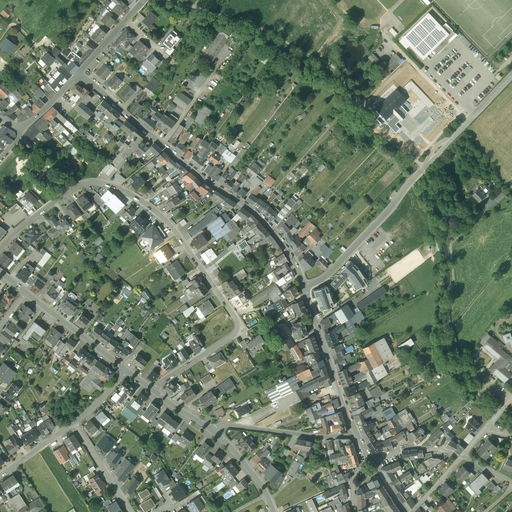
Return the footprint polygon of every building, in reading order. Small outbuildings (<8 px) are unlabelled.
[(121,0),(117,4),(124,10),(127,6),(121,0)] [(109,1),(103,7),(110,13),(113,10),(112,10),(108,6),(111,3),(109,1)] [(124,10),(117,4),(112,10),(113,10),(119,16),(124,10)] [(5,7),(0,13),(6,19),(12,13),(5,7)] [(145,18),(141,23),(151,32),(155,27),(151,24),(157,18),(150,12),(145,18)] [(443,28),(427,12),(398,39),(408,49),(410,47),(424,61),(433,52),(438,56),(458,37),(446,25),(443,28)] [(115,20),(107,14),(104,18),(102,16),(99,19),(105,24),(109,28),(115,20)] [(140,14),(136,18),(141,23),(145,18),(140,14)] [(101,29),(99,27),(99,28),(95,32),(102,38),(106,33),(101,29)] [(230,33),(222,28),(218,34),(226,39),(230,33)] [(126,30),(113,44),(117,48),(121,43),(126,47),(126,48),(129,44),(135,37),(131,34),(131,35),(126,30)] [(102,38),(95,32),(91,37),(97,43),(102,38)] [(168,48),(170,50),(172,48),(180,38),(176,35),(174,37),(170,33),(164,39),(165,40),(162,43),(168,48)] [(226,39),(218,34),(202,59),(209,63),(226,39)] [(6,38),(0,46),(0,47),(9,55),(16,46),(6,38)] [(85,41),(81,38),(78,42),(76,45),(80,48),(84,44),(85,45),(87,42),(85,41)] [(133,48),(130,52),(130,53),(138,60),(148,49),(145,46),(144,46),(139,42),(133,48)] [(57,44),(51,52),(56,57),(56,56),(62,49),(57,44)] [(80,48),(76,45),(71,51),(74,54),(76,55),(80,48)] [(89,49),(86,53),(89,56),(95,49),(91,46),(89,49)] [(164,52),(169,56),(175,49),(172,48),(170,50),(168,48),(164,52)] [(51,52),(47,49),(45,50),(55,60),(62,66),(64,64),(56,56),(56,57),(51,52)] [(55,60),(47,53),(41,59),(47,65),(48,66),(52,63),(55,60)] [(393,57),(384,66),(372,53),(368,58),(387,78),(391,73),(390,71),(398,63),(393,57)] [(76,55),(74,54),(70,59),(79,67),(87,58),(83,56),(81,59),(76,55)] [(402,60),(396,54),(393,57),(398,63),(402,60)] [(151,55),(148,59),(142,66),(149,72),(150,71),(151,71),(154,68),(155,66),(159,62),(151,55)] [(264,55),(261,62),(267,64),(270,58),(264,55)] [(72,62),(65,69),(66,70),(72,74),(79,67),(72,62)] [(103,66),(103,65),(100,69),(96,73),(103,79),(111,71),(104,65),(103,66)] [(154,68),(151,71),(150,71),(149,72),(154,76),(158,71),(154,68)] [(59,70),(52,77),(61,86),(68,80),(59,70)] [(115,75),(108,83),(115,90),(122,82),(115,75)] [(61,86),(52,77),(46,83),(47,84),(50,87),(56,92),(61,86)] [(162,86),(152,78),(148,83),(158,91),(162,86)] [(158,91),(148,83),(143,90),(147,94),(153,98),(158,91)] [(1,84),(0,85),(0,93),(5,98),(10,93),(1,84)] [(128,85),(120,94),(127,101),(136,91),(128,85)] [(83,90),(77,86),(76,86),(71,89),(80,97),(83,99),(85,96),(89,92),(84,88),(83,90)] [(56,92),(50,87),(47,90),(49,91),(48,92),(52,96),(56,92)] [(45,95),(39,89),(34,93),(39,99),(40,100),(45,95)] [(143,90),(135,101),(136,102),(139,104),(141,102),(147,94),(143,90)] [(401,95),(397,90),(376,109),(377,110),(375,112),(395,133),(400,129),(395,124),(400,120),(400,121),(402,119),(404,117),(408,113),(400,105),(403,103),(406,100),(401,95)] [(190,101),(178,92),(173,100),(184,109),(190,101)] [(83,99),(80,102),(84,105),(88,99),(85,96),(83,99)] [(100,97),(95,104),(98,107),(103,100),(104,100),(100,97)] [(40,100),(39,99),(36,102),(34,104),(39,109),(44,104),(40,100)] [(109,106),(103,100),(98,107),(97,107),(101,110),(103,112),(109,106)] [(78,105),(75,109),(82,115),(88,108),(84,105),(80,102),(78,105)] [(136,102),(129,111),(134,117),(142,106),(141,106),(139,104),(136,102)] [(172,112),(177,106),(172,103),(168,109),(172,112)] [(26,105),(25,104),(21,107),(23,110),(27,115),(30,118),(34,114),(29,109),(26,105)] [(39,109),(34,104),(32,106),(29,109),(34,114),(39,109)] [(109,106),(103,112),(109,117),(115,111),(109,106)] [(212,111),(204,106),(190,124),(189,126),(187,130),(190,132),(195,135),(202,125),(203,123),(212,111)] [(52,107),(43,116),(48,121),(49,120),(55,114),(58,112),(57,111),(52,107)] [(88,108),(82,115),(87,119),(93,113),(88,108)] [(151,111),(148,108),(143,115),(146,117),(151,111)] [(10,109),(2,116),(8,120),(13,116),(11,114),(13,112),(10,109)] [(27,115),(23,110),(19,114),(19,115),(21,117),(23,119),(27,115)] [(115,111),(109,117),(111,119),(113,121),(119,114),(115,111)] [(162,116),(156,111),(154,114),(152,115),(152,117),(158,121),(162,116)] [(169,118),(163,114),(162,116),(158,121),(155,125),(167,133),(177,119),(171,114),(169,118)] [(70,123),(61,115),(59,118),(67,126),(70,123)] [(143,115),(138,120),(143,124),(147,119),(146,117),(143,115)] [(43,116),(33,125),(39,132),(40,130),(49,123),(48,121),(43,116)] [(155,125),(147,119),(143,124),(151,131),(155,125)] [(126,120),(120,127),(130,135),(135,128),(126,120)] [(64,129),(60,133),(67,141),(77,130),(70,123),(67,126),(64,129)] [(56,126),(54,128),(60,133),(64,129),(58,124),(56,126)] [(119,129),(114,124),(111,128),(117,132),(119,129)] [(8,129),(3,125),(0,130),(0,137),(2,139),(4,135),(8,129)] [(33,125),(25,133),(31,139),(36,135),(39,132),(33,125)] [(144,137),(135,128),(130,135),(127,139),(130,141),(135,135),(138,138),(135,141),(138,144),(141,141),(144,137)] [(176,129),(171,137),(173,138),(175,136),(176,136),(179,131),(176,129)] [(187,130),(180,140),(183,142),(190,132),(187,130)] [(90,141),(94,137),(88,132),(85,136),(90,141)] [(44,134),(42,135),(47,140),(48,141),(52,138),(49,134),(48,135),(45,133),(44,134)] [(41,134),(38,138),(44,143),(47,140),(42,135),(41,134)] [(13,141),(4,135),(2,139),(10,145),(13,141)] [(173,138),(171,137),(166,143),(174,149),(177,145),(174,143),(176,140),(173,138)] [(197,137),(191,147),(195,150),(197,148),(202,140),(197,137)] [(31,144),(26,139),(22,143),(27,148),(29,148),(31,146),(31,144)] [(41,146),(39,148),(45,153),(53,146),(48,141),(47,140),(44,143),(41,146)] [(73,155),(78,151),(68,140),(64,145),(73,155)] [(135,141),(133,140),(128,146),(129,146),(121,157),(126,161),(134,151),(138,145),(138,144),(135,141)] [(206,142),(202,140),(197,148),(201,151),(203,147),(202,147),(206,142)] [(138,144),(138,145),(134,151),(140,157),(149,148),(147,146),(145,144),(141,141),(138,144)] [(218,146),(212,141),(209,145),(207,148),(210,150),(213,152),(218,146)] [(181,145),(178,142),(177,145),(174,149),(181,155),(186,148),(181,145)] [(128,146),(124,143),(121,146),(116,153),(118,155),(111,164),(115,168),(118,171),(126,161),(121,157),(129,146),(128,146)] [(162,151),(154,143),(149,148),(152,151),(157,156),(162,151)] [(149,148),(140,157),(143,160),(152,151),(149,148)] [(186,148),(181,155),(186,159),(191,152),(189,150),(186,148)] [(225,151),(221,155),(225,158),(228,161),(233,154),(226,149),(225,151)] [(240,160),(246,152),(242,149),(236,157),(240,160)] [(198,160),(194,165),(199,169),(204,162),(202,161),(208,153),(205,150),(198,160)] [(163,152),(157,157),(160,161),(161,162),(167,156),(163,152)] [(220,157),(213,152),(208,159),(215,164),(220,157)] [(215,164),(214,165),(218,167),(225,158),(221,155),(221,156),(215,164)] [(167,156),(161,162),(162,163),(164,164),(165,163),(170,159),(167,156)] [(196,158),(193,156),(189,161),(194,165),(198,160),(196,158)] [(236,157),(229,166),(230,167),(233,169),(240,160),(236,157)] [(175,164),(170,159),(165,163),(171,168),(172,167),(175,170),(180,166),(176,163),(175,164)] [(254,160),(247,169),(256,176),(257,175),(263,168),(254,160)] [(110,166),(107,164),(102,171),(108,176),(115,168),(111,164),(110,166)] [(208,165),(203,172),(208,175),(213,167),(209,165),(208,165)] [(218,167),(214,165),(213,167),(208,175),(217,181),(221,176),(218,174),(221,169),(218,167)] [(175,170),(174,171),(176,173),(177,174),(184,169),(180,166),(175,170)] [(185,169),(173,178),(175,181),(183,176),(188,172),(185,169)] [(221,176),(217,181),(221,184),(228,176),(229,174),(227,172),(227,171),(226,170),(221,176)] [(189,172),(182,177),(184,179),(186,181),(187,180),(193,176),(189,172)] [(125,180),(117,173),(113,177),(121,183),(125,180)] [(133,175),(128,180),(131,184),(132,183),(136,179),(133,175)] [(253,175),(250,180),(245,185),(242,188),(239,191),(236,195),(242,198),(247,192),(245,191),(249,187),(251,184),(255,187),(261,181),(255,177),(253,175)] [(275,181),(268,175),(263,181),(270,187),(275,181)] [(136,179),(132,183),(134,186),(133,187),(137,190),(145,182),(144,180),(145,180),(142,176),(141,177),(140,176),(136,179)] [(228,176),(221,184),(229,190),(233,184),(229,181),(231,178),(228,176)] [(190,183),(187,185),(185,187),(187,190),(193,186),(196,189),(197,188),(202,184),(196,178),(190,183)] [(236,181),(230,190),(233,193),(236,189),(240,184),(239,184),(236,181)] [(202,184),(197,188),(202,194),(203,195),(204,194),(211,188),(204,183),(202,184)] [(258,186),(250,194),(254,196),(261,189),(258,186)] [(177,187),(171,191),(174,195),(174,194),(177,192),(180,190),(177,187)] [(211,188),(204,194),(206,196),(208,198),(209,198),(212,195),(216,191),(211,188)] [(101,197),(106,202),(113,195),(108,190),(101,197)] [(481,192),(479,190),(473,195),(479,202),(485,196),(481,192)] [(216,191),(212,195),(209,198),(216,203),(224,197),(216,191)] [(28,192),(19,201),(24,206),(27,203),(31,207),(37,201),(28,192)] [(194,192),(191,195),(196,201),(199,198),(198,196),(194,192)] [(496,199),(499,202),(506,195),(503,192),(496,199)] [(106,202),(101,197),(97,193),(92,198),(101,207),(105,203),(106,202)] [(106,202),(105,203),(116,213),(115,213),(116,213),(124,205),(124,204),(114,195),(114,194),(106,202)] [(254,196),(250,194),(245,200),(253,205),(258,199),(254,196)] [(261,202),(256,208),(263,213),(268,206),(272,202),(276,197),(273,194),(266,202),(265,201),(263,203),(262,201),(261,202)] [(91,205),(84,195),(77,200),(85,212),(88,209),(87,208),(91,205)] [(272,202),(277,206),(279,203),(277,201),(280,197),(278,195),(276,197),(272,202)] [(170,201),(166,204),(170,209),(180,201),(177,198),(176,197),(170,201)] [(224,197),(216,203),(218,205),(222,203),(221,203),(227,199),(224,197)] [(227,199),(221,203),(222,203),(224,205),(226,208),(233,202),(227,199)] [(256,208),(261,202),(258,199),(253,205),(256,208)] [(289,200),(287,203),(284,207),(288,210),(293,204),(289,200)] [(233,202),(226,208),(225,209),(227,211),(236,205),(233,202)] [(16,204),(8,210),(12,215),(21,208),(16,204)] [(80,215),(72,205),(65,210),(73,220),(80,215)] [(124,205),(116,213),(118,215),(126,207),(124,205)] [(273,211),(268,206),(263,213),(269,219),(271,221),(274,219),(277,215),(279,212),(275,208),(273,211)] [(130,207),(122,215),(127,220),(135,212),(130,207)] [(216,207),(210,211),(212,214),(214,215),(220,211),(219,210),(218,210),(216,207)] [(284,207),(279,212),(283,215),(288,210),(284,207)] [(179,208),(172,213),(175,216),(182,211),(179,208)] [(251,215),(242,208),(237,214),(240,216),(245,220),(246,220),(251,215)] [(277,215),(274,219),(278,222),(283,215),(279,212),(277,215)] [(206,218),(187,232),(191,238),(198,232),(207,226),(206,226),(216,219),(214,215),(212,214),(206,218)] [(237,214),(232,219),(234,222),(235,221),(240,216),(237,214)] [(130,225),(130,226),(133,228),(134,227),(135,229),(135,230),(138,233),(144,227),(145,226),(143,224),(146,221),(144,219),(143,219),(139,215),(130,225)] [(251,215),(246,220),(248,222),(246,223),(248,226),(251,229),(251,230),(252,229),(259,223),(252,215),(251,215)] [(285,222),(284,223),(282,225),(278,229),(284,236),(290,230),(287,227),(291,224),(293,226),(297,223),(298,221),(295,218),(294,219),(291,215),(287,219),(285,222)] [(53,229),(48,233),(52,238),(63,231),(57,223),(52,216),(47,220),(53,229)] [(216,219),(206,226),(207,226),(217,240),(226,234),(221,227),(224,225),(219,217),(216,219)] [(63,218),(57,223),(63,231),(64,233),(71,228),(69,225),(65,220),(64,218),(63,218)] [(232,219),(226,223),(231,230),(237,226),(234,222),(232,219)] [(309,221),(306,225),(310,229),(312,231),(313,231),(315,229),(316,228),(314,226),(309,221)] [(123,228),(122,229),(125,231),(130,226),(130,225),(128,223),(123,228)] [(224,225),(221,227),(226,234),(231,230),(226,223),(224,225)] [(259,223),(252,229),(253,231),(256,235),(258,234),(265,229),(259,223)] [(299,232),(295,235),(300,239),(310,229),(306,225),(299,232)] [(153,230),(151,227),(148,231),(149,231),(147,233),(146,232),(142,237),(137,243),(142,250),(148,246),(150,249),(155,245),(157,243),(158,244),(163,241),(161,238),(165,236),(159,226),(153,230)] [(231,230),(226,234),(230,240),(234,237),(233,235),(238,232),(239,233),(240,233),(239,231),(240,230),(237,226),(231,230)] [(248,226),(241,232),(244,235),(248,232),(251,229),(248,226)] [(290,230),(284,236),(286,240),(297,230),(295,228),(293,227),(293,226),(290,230)] [(30,231),(29,232),(29,231),(26,234),(27,235),(26,236),(25,236),(24,236),(23,238),(24,239),(26,239),(28,242),(31,239),(33,242),(41,235),(34,227),(32,228),(31,228),(30,229),(30,230),(30,231)] [(265,229),(258,234),(260,236),(262,239),(267,236),(270,235),(265,229)] [(312,231),(307,236),(310,240),(315,244),(320,239),(318,236),(320,234),(315,229),(313,231),(312,231)] [(297,230),(286,240),(288,243),(295,235),(299,232),(297,230)] [(193,240),(192,241),(195,246),(195,245),(198,249),(201,247),(203,245),(207,242),(204,238),(203,239),(200,235),(193,240)] [(270,235),(267,236),(267,237),(270,240),(270,241),(271,243),(275,241),(270,235)] [(295,235),(288,243),(293,251),(296,256),(305,248),(303,247),(300,243),(300,244),(298,241),(300,240),(300,239),(295,235)] [(95,241),(99,245),(104,241),(100,236),(95,241)] [(267,237),(259,242),(261,245),(266,242),(270,240),(267,237)] [(245,240),(238,245),(242,250),(244,249),(242,246),(246,242),(245,240)] [(23,249),(15,242),(9,250),(12,253),(16,256),(17,256),(23,249)] [(326,244),(321,250),(324,253),(329,248),(326,244)] [(166,245),(154,254),(161,264),(173,256),(166,245)] [(274,248),(272,249),(275,254),(276,255),(282,251),(278,245),(274,248)] [(329,248),(324,253),(327,256),(333,250),(329,248)] [(211,255),(208,250),(201,255),(207,264),(216,257),(214,253),(211,255)] [(46,252),(42,259),(46,262),(51,256),(46,252)] [(100,263),(104,257),(99,253),(95,260),(100,263)] [(283,254),(277,258),(280,262),(286,258),(283,254)] [(306,254),(298,261),(303,266),(304,265),(308,270),(315,263),(306,254)] [(12,261),(5,255),(0,260),(0,262),(6,268),(12,261)] [(42,259),(38,264),(42,267),(42,268),(46,262),(42,259)] [(171,264),(166,268),(175,280),(185,273),(177,261),(171,264)] [(336,289),(347,277),(356,290),(368,282),(358,268),(350,261),(340,271),(341,272),(330,284),(336,289)] [(27,263),(19,274),(18,273),(16,275),(15,276),(21,280),(25,283),(25,282),(29,278),(32,274),(31,273),(34,269),(30,266),(27,263)] [(286,263),(275,270),(277,274),(285,269),(286,271),(289,269),(286,263)] [(217,269),(212,273),(216,278),(221,275),(217,269)] [(277,274),(275,270),(269,274),(274,283),(280,279),(277,274)] [(280,279),(274,283),(278,287),(292,278),(289,273),(280,279)] [(221,275),(216,278),(220,284),(225,281),(221,275)] [(198,277),(195,278),(194,277),(192,279),(193,280),(191,281),(193,285),(196,288),(203,284),(198,277)] [(38,282),(36,280),(34,283),(31,287),(38,293),(45,283),(40,279),(38,282)] [(225,281),(220,284),(223,289),(224,289),(226,291),(227,290),(235,285),(232,280),(228,283),(226,280),(225,281)] [(59,281),(54,287),(56,289),(55,290),(57,292),(58,290),(59,291),(61,288),(61,287),(63,284),(59,281)] [(250,299),(255,307),(280,291),(278,287),(274,283),(250,299)] [(196,288),(193,290),(196,295),(198,298),(208,291),(203,284),(196,288)] [(193,285),(186,290),(187,291),(189,293),(193,290),(196,288),(193,285)] [(238,287),(237,287),(235,285),(227,290),(232,298),(240,293),(239,290),(240,289),(238,287)] [(48,290),(43,297),(47,300),(55,290),(56,289),(54,287),(52,286),(48,290)] [(293,286),(285,291),(287,294),(290,299),(298,293),(295,289),(293,286)] [(316,305),(318,311),(322,310),(329,307),(334,306),(327,286),(313,291),(318,304),(316,305)] [(350,311),(353,315),(386,292),(383,288),(350,311)] [(147,289),(141,293),(146,301),(152,297),(147,289)] [(55,290),(47,300),(51,303),(55,298),(59,293),(57,292),(55,290)] [(189,293),(187,294),(190,299),(193,297),(196,295),(193,290),(189,293)] [(11,294),(8,291),(2,298),(7,302),(9,303),(10,302),(14,297),(11,294)] [(63,296),(61,298),(64,301),(66,298),(69,294),(66,291),(63,296)] [(282,294),(280,291),(270,297),(273,299),(279,295),(282,294)] [(282,294),(279,295),(281,299),(283,298),(282,297),(287,294),(285,291),(282,294)] [(240,293),(232,298),(231,299),(237,307),(246,301),(245,300),(247,299),(244,296),(243,297),(240,293)] [(187,294),(180,299),(183,304),(190,299),(187,294)] [(74,301),(72,303),(66,298),(64,301),(60,305),(67,310),(66,311),(70,315),(78,304),(74,301)] [(143,298),(138,306),(142,309),(147,301),(143,298)] [(281,299),(274,304),(275,305),(279,311),(284,308),(282,304),(284,303),(282,301),(281,299)] [(208,300),(198,308),(204,317),(214,309),(208,300)] [(301,300),(292,304),(297,315),(305,311),(301,300)] [(185,304),(179,308),(182,313),(188,309),(185,304)] [(27,308),(24,305),(21,309),(21,308),(16,314),(26,322),(29,318),(33,312),(30,310),(30,309),(28,307),(27,308)] [(275,305),(268,310),(271,316),(279,311),(275,305)] [(346,305),(335,313),(337,316),(341,323),(349,318),(353,315),(346,305)] [(188,309),(182,313),(186,318),(196,311),(192,306),(188,309)] [(329,307),(322,310),(324,316),(330,312),(329,307)] [(147,318),(150,312),(145,309),(142,315),(147,318)] [(82,312),(75,321),(83,328),(86,324),(87,325),(90,321),(85,317),(87,315),(82,312)] [(335,313),(328,317),(330,321),(337,316),(335,313)] [(328,317),(320,323),(323,330),(331,325),(330,321),(328,317)] [(356,331),(349,318),(341,323),(344,328),(348,332),(349,335),(354,332),(356,331)] [(302,320),(297,322),(297,323),(292,325),(293,327),(291,327),(292,331),(294,338),(299,337),(299,338),(304,336),(307,334),(305,330),(306,329),(304,323),(303,323),(302,320)] [(34,322),(21,338),(26,341),(30,336),(37,342),(46,331),(45,330),(46,328),(44,326),(42,328),(34,322)] [(342,323),(333,329),(335,333),(339,330),(339,331),(344,328),(342,323)] [(10,325),(9,324),(4,330),(12,337),(17,330),(15,329),(10,325)] [(111,338),(105,334),(107,331),(108,331),(108,332),(112,327),(108,324),(102,332),(97,338),(106,345),(111,338)] [(102,332),(96,327),(91,333),(97,338),(102,332)] [(54,329),(52,333),(51,333),(50,334),(49,335),(47,339),(53,344),(57,339),(61,334),(54,329)] [(333,329),(324,334),(329,347),(332,345),(337,342),(333,334),(335,333),(333,329)] [(12,337),(4,330),(0,335),(0,337),(5,342),(7,343),(12,337)] [(134,336),(127,330),(121,338),(124,340),(127,342),(129,343),(134,336)] [(194,332),(191,334),(194,338),(196,341),(199,346),(202,345),(194,332)] [(511,335),(511,332),(503,334),(506,342),(507,341),(511,345),(511,335)] [(259,335),(255,337),(256,338),(250,342),(247,344),(246,345),(248,347),(252,353),(255,351),(262,347),(261,344),(264,342),(259,335)] [(313,335),(305,340),(306,343),(310,353),(317,350),(318,349),(313,335)] [(134,336),(129,343),(129,344),(133,347),(139,339),(134,336)] [(491,336),(483,346),(489,352),(497,342),(491,336)] [(65,343),(64,344),(68,347),(71,350),(76,343),(69,338),(65,343)] [(111,338),(106,345),(112,350),(117,343),(113,340),(111,338)] [(393,356),(383,338),(373,343),(383,362),(393,356)] [(401,352),(414,344),(410,338),(398,346),(401,352)] [(289,339),(280,344),(284,352),(289,349),(293,346),(289,339)] [(124,340),(120,345),(117,343),(112,350),(117,354),(123,347),(127,342),(124,340)] [(247,344),(244,340),(240,343),(243,349),(248,347),(246,345),(247,344)] [(305,340),(296,345),(298,349),(304,346),(304,345),(304,344),(306,343),(305,340)] [(196,341),(189,344),(195,353),(201,349),(199,346),(196,341)] [(497,342),(489,352),(500,361),(498,363),(496,362),(490,369),(493,372),(492,373),(505,384),(511,377),(509,375),(510,373),(508,372),(510,369),(511,371),(511,357),(511,358),(501,349),(504,346),(498,341),(497,342)] [(58,347),(55,351),(61,356),(65,350),(68,347),(64,344),(65,343),(63,342),(58,347)] [(367,359),(359,362),(361,366),(364,372),(366,376),(365,373),(372,369),(381,364),(383,362),(373,343),(362,349),(367,359)] [(336,346),(333,348),(332,345),(329,347),(332,355),(342,350),(343,350),(340,344),(336,346)] [(293,346),(289,349),(296,360),(303,357),(298,349),(296,345),(293,346)] [(123,347),(117,354),(124,359),(129,352),(125,349),(123,347)] [(82,348),(77,355),(81,358),(83,360),(88,353),(82,348)] [(184,349),(177,353),(182,361),(189,357),(184,349)] [(310,353),(306,355),(311,364),(312,363),(317,360),(320,359),(317,354),(319,354),(317,350),(310,353)] [(342,350),(332,355),(334,360),(339,357),(338,356),(344,354),(343,351),(342,350)] [(68,358),(65,363),(67,365),(68,364),(71,360),(71,361),(75,355),(76,354),(73,352),(68,358)] [(88,353),(83,360),(89,365),(95,358),(88,353)] [(220,353),(208,360),(213,368),(214,369),(225,361),(220,353)] [(137,354),(132,362),(142,369),(147,362),(137,354)] [(171,355),(163,360),(166,364),(169,369),(177,364),(174,360),(171,355)] [(343,357),(333,361),(335,366),(340,364),(342,363),(345,362),(345,361),(343,357)] [(320,359),(317,360),(312,363),(314,368),(316,367),(318,369),(324,366),(322,358),(320,359)] [(71,360),(68,364),(75,370),(76,369),(78,366),(76,365),(71,361),(71,360)] [(97,360),(88,373),(97,380),(98,379),(102,374),(107,368),(97,360)] [(359,362),(345,369),(347,372),(361,366),(359,362)] [(12,370),(3,363),(0,367),(0,377),(0,378),(1,377),(5,380),(8,376),(10,373),(10,372),(12,370)] [(372,369),(365,373),(366,376),(369,381),(371,384),(378,379),(378,380),(387,374),(381,364),(372,369)] [(300,366),(294,370),(296,374),(309,368),(308,366),(306,366),(303,366),(301,367),(300,366)] [(318,369),(310,372),(311,374),(312,377),(320,374),(321,377),(328,374),(324,366),(318,369)] [(107,368),(102,374),(104,376),(108,380),(114,372),(107,367),(107,368)] [(309,368),(296,374),(299,380),(311,374),(310,372),(309,368)] [(342,370),(337,372),(343,387),(347,385),(353,383),(350,377),(350,375),(347,377),(345,373),(347,372),(345,369),(342,370)] [(12,370),(10,372),(10,373),(8,376),(12,379),(16,373),(12,370)] [(152,370),(147,377),(153,381),(158,375),(152,370)] [(364,372),(350,377),(353,383),(366,376),(364,372)] [(88,373),(79,385),(88,392),(93,386),(97,380),(88,373)] [(209,374),(200,379),(204,385),(213,379),(209,374)] [(321,377),(318,379),(317,379),(313,381),(315,385),(319,383),(320,386),(323,384),(325,388),(331,385),(330,381),(328,374),(321,377)] [(298,385),(293,376),(286,380),(292,392),(299,388),(298,385)] [(229,378),(218,386),(222,392),(224,391),(225,393),(235,386),(229,378)] [(98,379),(97,380),(93,386),(101,392),(104,387),(99,382),(101,380),(98,379)] [(129,384),(124,380),(119,386),(122,389),(124,391),(129,384)] [(292,392),(286,380),(275,385),(277,388),(280,395),(282,398),(292,392)] [(305,385),(303,386),(299,388),(292,392),(294,396),(305,390),(306,390),(315,385),(313,381),(305,385)] [(369,381),(355,389),(357,392),(366,387),(371,384),(369,381)] [(186,382),(180,386),(181,387),(183,390),(189,387),(186,382)] [(13,383),(8,390),(7,390),(5,393),(4,395),(6,396),(6,397),(10,400),(11,400),(20,388),(13,383)] [(175,387),(170,383),(164,390),(171,395),(177,389),(177,388),(175,387)] [(136,389),(129,384),(124,391),(127,393),(131,396),(136,389)] [(275,385),(265,391),(267,394),(277,388),(275,385)] [(354,387),(349,389),(347,385),(343,387),(347,397),(348,397),(357,392),(355,389),(354,387)] [(377,387),(369,391),(373,398),(374,400),(382,395),(377,387)] [(118,394),(116,392),(111,398),(116,402),(117,400),(121,395),(124,391),(122,389),(118,394)] [(191,389),(181,396),(186,403),(196,396),(191,389)] [(305,390),(294,396),(298,402),(309,396),(306,390),(305,390)] [(211,391),(199,400),(205,407),(216,399),(215,397),(215,396),(214,396),(211,391)] [(272,403),(277,413),(298,402),(294,396),(292,392),(272,403)] [(357,392),(348,397),(353,409),(358,406),(363,404),(364,403),(358,392),(357,392)] [(147,398),(140,393),(135,399),(134,400),(141,406),(142,404),(145,400),(147,398)] [(280,395),(270,400),(272,403),(282,398),(280,395)] [(141,406),(134,400),(135,399),(133,397),(129,402),(126,406),(126,407),(120,413),(132,422),(138,414),(142,410),(145,405),(144,405),(142,404),(141,406)] [(318,403),(312,406),(312,407),(305,410),(307,415),(313,412),(311,409),(315,408),(315,407),(319,405),(319,404),(318,403)] [(378,403),(375,405),(374,405),(370,407),(370,408),(373,411),(369,413),(370,415),(381,408),(378,403)] [(157,408),(152,404),(151,405),(150,404),(144,412),(142,415),(146,418),(147,417),(150,419),(156,412),(158,410),(157,409),(157,408)] [(247,405),(247,404),(241,407),(234,411),(238,418),(243,415),(242,414),(245,412),(246,413),(250,411),(247,405)] [(358,406),(353,409),(351,410),(351,409),(353,417),(354,417),(361,413),(362,413),(361,413),(365,411),(363,404),(358,406)] [(326,407),(321,409),(316,411),(318,415),(327,412),(327,411),(326,407)] [(222,408),(214,412),(217,417),(224,413),(222,408)] [(365,411),(361,413),(362,413),(361,413),(364,418),(365,417),(370,415),(369,413),(373,411),(370,408),(369,408),(365,411)] [(388,409),(382,412),(387,421),(393,419),(388,409)] [(406,428),(412,424),(404,410),(393,417),(393,418),(393,419),(387,421),(391,429),(398,424),(402,431),(404,431),(407,431),(406,428)] [(102,411),(95,417),(101,424),(108,418),(105,415),(102,411)] [(313,412),(307,415),(310,421),(313,420),(316,419),(319,419),(318,415),(316,411),(313,412)] [(156,412),(150,419),(153,421),(155,419),(158,414),(156,412)] [(341,412),(332,415),(333,419),(334,422),(338,421),(339,424),(344,423),(341,412)] [(171,418),(163,413),(157,421),(158,422),(164,427),(171,418)] [(361,413),(354,417),(356,422),(364,418),(361,413)] [(171,418),(164,427),(172,433),(178,424),(171,418)] [(457,423),(453,418),(450,421),(453,425),(451,427),(450,425),(446,429),(448,433),(455,426),(454,425),(457,423)] [(50,419),(44,423),(49,431),(55,427),(50,419)] [(480,426),(473,419),(471,421),(468,421),(468,424),(467,426),(473,431),(474,433),(480,426)] [(95,426),(91,421),(84,427),(88,431),(88,432),(89,431),(91,435),(97,429),(98,429),(95,426)] [(326,421),(317,423),(319,429),(320,429),(328,427),(326,421)] [(364,422),(357,425),(361,433),(368,430),(373,428),(371,423),(366,425),(364,422)] [(448,422),(445,425),(444,425),(439,429),(441,432),(446,429),(450,425),(448,422)] [(44,423),(38,427),(42,435),(49,431),(44,423)] [(391,429),(393,434),(394,435),(402,431),(398,424),(391,429)] [(389,425),(380,432),(382,435),(391,429),(389,425)] [(473,431),(467,426),(464,429),(469,434),(470,434),(473,431)] [(38,438),(33,429),(27,433),(32,441),(38,438)] [(391,429),(382,435),(384,439),(393,434),(391,429)] [(413,432),(410,434),(407,436),(412,442),(413,443),(415,441),(418,444),(426,436),(423,433),(419,429),(415,433),(413,432)] [(439,429),(429,438),(431,441),(434,444),(439,439),(438,438),(442,433),(441,432),(439,429)] [(368,430),(361,433),(363,437),(367,444),(374,440),(372,437),(370,433),(368,430)] [(188,434),(188,433),(185,431),(180,437),(179,439),(181,441),(181,442),(184,444),(184,443),(187,445),(189,442),(191,442),(191,440),(193,437),(191,435),(190,435),(188,434)] [(406,436),(404,431),(402,431),(394,435),(394,436),(396,440),(395,441),(396,441),(406,436)] [(380,432),(372,437),(374,440),(382,435),(380,432)] [(449,432),(444,436),(450,441),(452,439),(453,440),(455,437),(449,432)] [(32,441),(27,433),(21,437),(26,445),(32,441)] [(246,440),(240,433),(235,438),(238,443),(240,441),(242,444),(246,440)] [(174,436),(171,439),(176,443),(179,439),(180,437),(175,434),(174,436)] [(470,434),(469,434),(464,440),(468,444),(474,438),(470,434)] [(80,446),(73,435),(68,438),(75,449),(80,446)] [(12,436),(7,440),(9,444),(6,446),(10,454),(20,448),(12,436)] [(406,436),(396,441),(400,448),(406,446),(406,445),(414,444),(413,443),(412,442),(407,436),(406,436)] [(75,449),(68,438),(64,441),(71,452),(73,451),(75,449)] [(112,443),(105,438),(101,443),(98,447),(105,452),(109,447),(112,443)] [(242,444),(241,444),(244,447),(243,447),(246,450),(248,453),(256,446),(251,441),(252,441),(249,438),(242,444)] [(389,438),(380,442),(383,449),(384,451),(393,449),(391,443),(389,438)] [(297,439),(293,447),(298,449),(300,449),(305,441),(297,439)] [(450,441),(445,448),(449,449),(454,443),(453,443),(454,441),(453,440),(452,439),(450,441)] [(376,443),(374,440),(367,444),(370,448),(372,453),(383,449),(380,442),(380,441),(376,443)] [(488,440),(477,452),(485,460),(486,460),(485,459),(488,455),(489,456),(493,451),(493,450),(495,447),(496,448),(497,447),(488,440)] [(312,442),(305,441),(300,449),(304,450),(309,450),(312,442)] [(211,448),(204,443),(200,449),(196,454),(204,460),(208,455),(208,454),(207,453),(211,448)] [(347,445),(344,446),(346,452),(347,456),(355,454),(353,444),(351,444),(347,445)] [(458,444),(453,450),(459,455),(464,449),(458,444)] [(61,448),(56,451),(58,455),(61,460),(62,462),(68,458),(61,448)] [(302,457),(304,450),(300,449),(299,452),(301,453),(300,456),(297,455),(294,457),(293,460),(300,464),(303,458),(302,457)] [(260,450),(252,459),(254,462),(256,460),(263,453),(260,450)] [(263,453),(256,460),(254,462),(257,464),(258,463),(259,462),(263,459),(266,456),(267,455),(267,454),(269,452),(266,450),(263,453)] [(111,465),(114,467),(117,463),(122,457),(117,453),(116,454),(113,452),(113,453),(108,459),(107,460),(112,464),(111,465)] [(223,457),(217,452),(212,458),(211,459),(213,460),(218,464),(223,457)] [(346,452),(341,453),(337,454),(338,457),(339,461),(341,460),(340,459),(341,459),(347,458),(348,458),(347,456),(346,452)] [(423,459),(424,462),(432,458),(431,453),(424,455),(425,458),(423,459)] [(355,454),(347,456),(348,458),(347,458),(347,461),(347,462),(348,462),(348,464),(350,464),(351,467),(353,466),(353,467),(358,466),(355,454)] [(204,460),(202,463),(206,466),(211,459),(212,458),(208,455),(204,460)] [(272,461),(266,456),(263,459),(268,464),(268,465),(269,465),(272,461)] [(405,459),(399,461),(401,466),(406,464),(410,471),(413,469),(414,468),(408,457),(405,459)] [(432,458),(424,462),(429,470),(441,461),(440,460),(439,460),(438,459),(436,459),(435,459),(434,459),(433,459),(432,458)] [(263,459),(259,462),(258,463),(257,464),(256,465),(259,468),(259,469),(260,470),(261,470),(261,471),(268,465),(268,464),(263,459)] [(130,463),(127,460),(116,474),(119,477),(118,477),(122,481),(126,476),(133,467),(129,464),(130,463)] [(300,464),(293,460),(286,474),(292,478),(300,464)] [(399,461),(391,465),(394,471),(392,472),(395,477),(395,475),(396,474),(394,472),(398,470),(402,468),(401,466),(399,461)] [(230,462),(228,464),(225,467),(224,467),(220,471),(223,475),(224,475),(234,467),(232,464),(231,462),(230,462)] [(222,463),(218,469),(216,470),(218,473),(220,471),(224,467),(222,463)] [(266,474),(272,467),(270,464),(263,472),(266,474)] [(391,465),(385,467),(381,469),(385,476),(389,483),(396,479),(395,477),(392,472),(394,471),(391,465)] [(234,467),(224,475),(226,477),(227,477),(229,480),(239,473),(234,467)] [(274,483),(281,474),(272,467),(266,474),(265,476),(274,483)] [(463,467),(455,475),(462,482),(467,477),(470,473),(463,467)] [(416,473),(413,469),(410,471),(413,475),(412,475),(415,480),(419,478),(416,474),(416,473)] [(93,471),(86,475),(89,480),(96,476),(93,471)] [(161,487),(170,481),(169,480),(163,471),(154,476),(156,479),(154,480),(158,485),(159,484),(161,487)] [(404,474),(402,476),(404,480),(412,475),(413,475),(410,471),(404,474)] [(351,478),(349,473),(342,475),(342,476),(345,481),(351,478)] [(415,480),(414,481),(420,488),(424,484),(434,474),(433,473),(428,478),(426,475),(423,479),(421,476),(419,478),(415,480)] [(489,480),(482,473),(468,486),(478,496),(482,492),(479,489),(489,480)] [(138,477),(135,474),(130,480),(125,487),(129,490),(128,491),(131,494),(141,481),(137,478),(138,477)] [(13,475),(1,483),(7,493),(17,486),(15,484),(18,482),(13,475)] [(101,480),(97,475),(96,476),(89,480),(96,492),(105,486),(102,480),(101,480)] [(338,478),(333,480),(336,486),(345,481),(342,476),(338,478)] [(377,477),(368,482),(373,491),(376,490),(383,487),(377,477)] [(401,482),(398,478),(396,479),(389,483),(395,491),(401,487),(399,484),(402,483),(401,482)] [(248,485),(243,479),(238,484),(236,485),(236,486),(240,491),(248,485)] [(167,484),(171,489),(176,485),(173,481),(170,482),(167,484)] [(414,481),(410,484),(413,487),(416,491),(417,490),(420,488),(414,481)] [(493,490),(496,487),(491,482),(486,487),(491,492),(493,490)] [(343,484),(329,491),(331,495),(339,492),(341,495),(346,493),(345,489),(343,484)] [(403,489),(402,489),(405,493),(406,492),(413,487),(410,484),(403,489)] [(448,485),(446,484),(440,491),(447,497),(453,490),(448,485)] [(365,486),(357,490),(358,495),(368,492),(365,486)] [(172,492),(171,492),(176,500),(177,500),(184,495),(185,495),(180,487),(178,488),(172,492)] [(383,487),(376,490),(378,493),(382,498),(389,495),(383,487)] [(154,489),(148,493),(146,489),(139,494),(142,498),(145,502),(140,505),(144,511),(154,505),(152,502),(159,497),(154,489)] [(402,489),(396,493),(403,503),(409,499),(407,496),(408,495),(406,492),(405,493),(402,489)] [(417,490),(410,498),(412,500),(414,498),(415,499),(420,493),(417,490)] [(329,491),(322,494),(325,500),(327,499),(326,498),(331,495),(329,491)] [(368,492),(358,495),(358,506),(366,504),(365,498),(375,495),(374,495),(373,491),(368,492)] [(11,499),(7,493),(4,495),(7,501),(10,505),(13,504),(10,499),(11,499)] [(339,502),(347,499),(346,493),(341,495),(337,497),(338,500),(339,502)] [(11,499),(10,499),(13,504),(18,511),(27,506),(19,494),(11,499)] [(198,498),(193,501),(199,511),(204,508),(198,498)] [(391,498),(383,501),(386,506),(394,503),(391,498)] [(409,499),(403,503),(409,511),(415,505),(410,498),(409,499)] [(109,499),(103,503),(106,508),(108,507),(107,507),(112,504),(109,499)] [(317,511),(311,499),(306,501),(310,511),(317,511)] [(27,506),(18,511),(36,511),(42,508),(42,507),(37,500),(27,506)] [(197,511),(199,511),(193,501),(188,504),(192,511),(197,511)] [(121,511),(115,502),(112,504),(107,507),(108,507),(110,511),(121,511)] [(329,507),(331,511),(336,509),(335,507),(338,506),(339,508),(341,507),(339,502),(331,506),(329,507)] [(453,510),(446,502),(440,507),(442,510),(443,511),(450,511),(451,511),(453,510)] [(348,503),(341,507),(342,511),(349,508),(348,503)] [(386,506),(384,507),(388,511),(389,511),(397,511),(399,511),(394,503),(386,506)]
